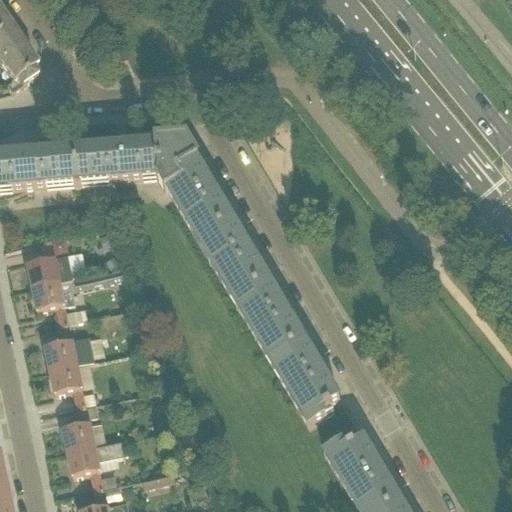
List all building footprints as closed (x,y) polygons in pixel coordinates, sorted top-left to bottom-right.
[(0,39),(10,32),(3,23),(0,17),(0,39)] [(10,32),(0,39),(0,70),(12,88),(6,92),(11,99),(12,100),(37,82),(33,75),(37,72),(16,42),(10,32)] [(200,164),(188,145),(157,147),(157,149),(160,179),(158,179),(159,185),(157,185),(157,186),(159,186),(161,188),(198,166),(200,164)] [(157,149),(109,154),(75,156),(78,186),(108,184),(108,188),(143,185),(143,181),(158,179),(160,179),(157,149)] [(75,156),(41,159),(0,162),(0,199),(1,199),(0,198),(0,192),(13,192),(13,196),(48,193),(48,189),(78,186),(75,156)] [(198,166),(161,188),(166,197),(168,196),(199,247),(234,226),(198,166)] [(234,226),(199,247),(234,307),(269,286),(234,226)] [(114,237),(99,244),(105,255),(119,248),(114,237)] [(53,260),(51,247),(42,249),(44,262),(53,260)] [(86,259),(76,261),(79,279),(90,277),(86,259)] [(114,278),(122,270),(114,261),(106,269),(114,278)] [(69,263),(28,271),(33,295),(71,287),(72,287),(74,287),(69,263)] [(76,289),(78,298),(125,287),(123,278),(76,289)] [(269,286),(234,307),(270,367),(305,346),(269,286)] [(58,315),(64,313),(77,310),(72,287),(71,287),(33,295),(38,319),(58,315)] [(68,331),(84,327),(84,328),(89,326),(87,314),(65,319),(57,321),(59,333),(68,331)] [(70,343),(68,331),(59,333),(62,344),(70,343)] [(71,349),(65,350),(46,354),(51,378),(77,372),(77,373),(96,369),(91,345),(71,349)] [(270,367),(310,434),(327,424),(323,418),(331,413),(331,412),(341,406),(305,346),(270,367)] [(131,375),(128,375),(130,384),(133,383),(135,391),(156,386),(154,378),(155,378),(153,369),(152,370),(151,362),(129,367),(131,375)] [(76,397),(82,396),(77,373),(77,372),(51,378),(56,401),(76,397)] [(83,401),(85,413),(97,410),(95,398),(83,401)] [(85,413),(83,401),(74,403),(77,415),(85,413)] [(88,425),(99,423),(97,411),(85,414),(88,425)] [(85,414),(77,415),(80,427),(88,425),(85,414)] [(89,431),(83,432),(63,436),(69,460),(94,455),(94,454),(89,431)] [(183,437),(171,449),(180,457),(191,445),(183,437)] [(342,450),(325,460),(356,511),(391,511),(400,507),(364,446),(355,452),(354,451),(346,456),(342,450)] [(93,480),(99,478),(97,469),(126,463),(123,448),(94,454),(94,455),(69,460),(74,484),(93,480)] [(0,504),(8,503),(3,479),(0,479),(0,504)] [(173,479),(142,486),(144,496),(176,488),(173,479)] [(92,486),(95,498),(103,496),(100,484),(92,486)] [(105,508),(103,496),(95,498),(97,509),(105,508)] [(0,511),(10,511),(8,503),(0,504),(0,511)]
